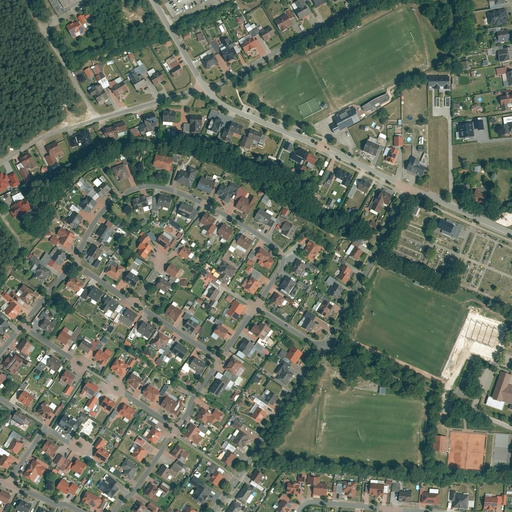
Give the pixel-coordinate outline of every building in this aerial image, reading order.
[(76,0),(48,0),(58,16),(79,3),(76,0)] [(307,1),(306,0),(300,0),(301,0),(290,6),(299,20),(310,14),(303,3),(307,1)] [(306,0),(307,1),(307,0),(310,0),(316,10),(326,4),(324,0),(306,0)] [(492,13),(486,14),(487,27),(495,26),(495,27),(500,26),(500,25),(507,24),(506,18),(507,18),(505,9),(492,11),(492,13)] [(285,16),(274,22),(281,34),(287,32),(286,30),(292,27),(290,23),(294,20),(289,12),(284,15),(285,16)] [(78,20),(67,26),(72,36),(84,30),(81,24),(86,21),(82,14),(77,17),(78,20)] [(244,27),(250,36),(251,38),(259,34),(254,25),(250,27),(248,25),(244,27)] [(269,28),(260,33),(265,43),(275,37),(269,28)] [(508,32),(496,34),(498,44),(510,42),(508,32)] [(250,36),(238,42),(245,54),(256,48),(251,38),(250,36)] [(221,44),(223,47),(220,49),(221,52),(227,63),(233,60),(232,59),(238,55),(230,40),(221,44)] [(221,52),(220,49),(216,42),(211,45),(216,54),(221,52)] [(504,54),(497,55),(499,65),(511,62),(511,52),(511,49),(504,51),(504,54)] [(210,51),(200,57),(201,60),(207,70),(217,64),(210,51)] [(96,75),(103,72),(99,63),(92,67),(96,75)] [(467,71),(466,63),(456,64),(457,72),(467,71)] [(143,73),(140,65),(132,69),(133,71),(125,75),(133,90),(140,86),(136,76),(143,73)] [(183,73),(178,65),(169,70),(173,78),(183,73)] [(91,68),(85,70),(89,78),(95,76),(91,68)] [(506,68),(495,70),(496,76),(505,75),(505,74),(507,74),(506,68)] [(164,79),(159,71),(150,77),(154,85),(164,79)] [(449,76),(428,76),(428,90),(449,90),(449,76)] [(126,91),(120,78),(108,84),(114,96),(126,91)] [(102,85),(91,90),(97,104),(108,99),(102,85)] [(387,93),(361,108),(363,111),(367,111),(373,108),(376,108),(380,105),(381,103),(388,99),(389,96),(387,93)] [(511,95),(498,98),(500,107),(501,107),(501,113),(508,112),(507,106),(511,105),(511,95)] [(328,126),(332,134),(361,119),(354,107),(333,118),(335,122),(328,126)] [(176,112),(164,111),(163,122),(175,123),(176,112)] [(155,114),(140,118),(141,125),(139,126),(141,134),(153,130),(152,123),(157,121),(155,114)] [(203,118),(191,117),(189,131),(201,133),(203,118)] [(221,122),(211,118),(207,130),(217,134),(221,122)] [(483,122),(473,123),(474,131),(483,130),(483,122)] [(124,123),(104,128),(107,139),(118,136),(118,133),(126,131),(124,123)] [(243,127),(232,123),(230,129),(225,127),(220,138),(231,142),(235,132),(240,134),(243,127)] [(472,124),(457,126),(459,140),(474,138),(472,124)] [(263,135),(251,130),(249,137),(246,136),(242,147),(251,150),(253,143),(259,145),(263,135)] [(89,132),(75,135),(79,149),(93,146),(89,132)] [(378,139),(376,142),(375,146),(378,147),(384,150),(386,143),(385,142),(378,139)] [(402,139),(393,140),(393,149),(402,149),(402,139)] [(288,141),(285,148),(292,151),(295,144),(288,141)] [(57,142),(46,147),(50,155),(45,156),(49,166),(57,162),(55,156),(62,153),(57,142)] [(367,143),(366,142),(361,154),(374,159),(378,147),(375,146),(367,143)] [(308,152),(298,147),(294,154),(305,159),(308,152)] [(398,153),(389,149),(384,163),(393,167),(398,153)] [(319,157),(310,152),(307,159),(315,163),(319,157)] [(423,152),(420,160),(419,163),(425,166),(426,165),(427,165),(427,154),(423,152)] [(29,154),(19,159),(22,166),(17,168),(22,179),(29,176),(26,169),(34,165),(29,154)] [(172,159),(156,155),(153,167),(169,171),(172,159)] [(420,160),(410,156),(405,170),(422,176),(425,166),(419,163),(420,160)] [(124,163),(112,168),(115,178),(119,176),(120,181),(129,177),(124,163)] [(197,170),(189,167),(187,173),(179,170),(175,182),(190,188),(197,170)] [(332,171),(326,169),(322,180),(326,182),(325,185),(330,187),(337,170),(333,168),(332,171)] [(3,170),(0,171),(0,193),(13,185),(3,170)] [(352,176),(339,170),(336,177),(344,180),(342,185),(347,187),(352,176)] [(215,183),(202,177),(197,188),(209,194),(215,183)] [(82,187),(87,182),(84,178),(78,184),(82,187)] [(371,184),(362,179),(357,189),(366,193),(371,184)] [(103,182),(94,190),(101,197),(109,189),(103,182)] [(234,191),(221,184),(216,194),(221,197),(220,198),(228,202),(234,191)] [(486,189),(477,185),(475,189),(473,189),(470,197),(481,202),(486,189)] [(393,195),(380,188),(370,207),(378,212),(383,202),(388,205),(393,195)] [(263,201),(268,204),(272,197),(268,194),(263,201)] [(96,202),(88,196),(79,207),(87,214),(96,202)] [(144,196),(132,201),(135,210),(147,206),(144,196)] [(171,198),(160,196),(158,206),(168,209),(171,198)] [(248,199),(242,196),(235,209),(247,215),(256,199),(250,196),(248,199)] [(331,197),(327,204),(333,207),(337,200),(331,197)] [(12,211),(10,212),(13,219),(22,213),(23,214),(29,210),(28,208),(30,207),(24,198),(12,205),(12,211)] [(193,209),(182,204),(177,215),(188,220),(193,209)] [(271,216),(260,209),(254,219),(265,226),(271,216)] [(82,217),(73,211),(65,223),(74,229),(82,217)] [(220,222),(205,214),(200,223),(206,227),(202,233),(210,239),(220,222)] [(378,225),(372,219),(369,222),(375,228),(378,225)] [(172,221),(170,224),(180,230),(182,227),(172,221)] [(297,227),(286,221),(281,230),(284,231),(282,235),(290,240),(297,227)] [(456,227),(441,221),(438,229),(453,235),(452,238),(458,240),(463,226),(457,224),(456,227)] [(233,231),(223,224),(216,235),(226,242),(233,231)] [(113,232),(103,225),(96,235),(106,242),(113,232)] [(76,236),(61,227),(57,235),(62,238),(58,243),(69,249),(76,236)] [(150,240),(146,234),(144,235),(143,233),(140,235),(141,237),(138,241),(141,243),(138,249),(141,250),(138,255),(145,259),(153,248),(145,243),(150,240)] [(170,241),(161,235),(156,243),(165,249),(170,241)] [(252,242),(241,235),(235,244),(246,251),(252,242)] [(301,245),(308,239),(304,235),(297,241),(301,245)] [(320,248),(308,241),(300,255),(312,262),(320,248)] [(357,244),(352,241),(351,244),(353,245),(348,254),(358,260),(362,252),(355,247),(357,244)] [(102,251),(92,245),(86,254),(92,258),(96,261),(97,260),(102,251)] [(192,252),(183,247),(178,255),(187,260),(192,252)] [(66,256),(56,250),(50,260),(59,266),(66,256)] [(274,258),(259,250),(253,260),(268,269),(274,258)] [(96,261),(92,258),(89,261),(90,264),(96,268),(100,262),(97,260),(96,261)] [(237,269),(222,260),(218,267),(220,268),(217,273),(220,275),(217,280),(225,285),(229,277),(231,278),(237,269)] [(307,265),(298,260),(291,270),(300,276),(307,265)] [(123,269),(112,261),(105,273),(116,280),(123,269)] [(354,267),(346,263),(338,276),(346,281),(354,267)] [(180,270),(171,264),(165,273),(174,278),(180,270)] [(51,272),(39,265),(31,278),(43,285),(51,272)] [(139,279),(129,273),(123,282),(134,288),(139,279)] [(297,282),(287,276),(280,287),(290,293),(297,282)] [(71,278),(65,286),(76,293),(81,285),(71,278)] [(171,285),(161,278),(156,287),(166,293),(171,285)] [(260,285),(250,278),(249,280),(246,278),(240,287),(253,295),(260,285)] [(210,284),(209,284),(209,282),(207,281),(207,283),(201,292),(205,294),(210,284)] [(314,286),(310,284),(310,285),(301,281),(299,286),(312,292),(314,286)] [(344,288),(334,282),(328,293),(338,298),(344,288)] [(35,294),(23,284),(15,294),(27,304),(35,294)] [(294,296),(300,290),(298,287),(292,294),(294,296)] [(103,293),(93,288),(87,297),(97,303),(103,293)] [(219,292),(212,288),(206,297),(214,302),(219,292)] [(286,300),(276,294),(272,301),(282,307),(286,300)] [(119,304),(108,297),(100,310),(110,317),(119,304)] [(334,305),(325,300),(318,311),(328,317),(334,305)] [(244,308),(234,301),(225,314),(236,321),(244,308)] [(22,311),(12,303),(3,313),(13,321),(22,311)] [(182,312),(171,305),(165,314),(176,321),(182,312)] [(137,316),(126,309),(119,321),(130,328),(137,316)] [(317,323),(306,317),(301,325),(313,331),(317,323)] [(0,335),(9,326),(0,318),(0,335)] [(45,319),(40,328),(50,335),(56,326),(45,319)] [(198,324),(189,319),(185,326),(193,332),(198,324)] [(154,329),(143,322),(137,332),(148,339),(154,329)] [(505,328),(486,322),(479,344),(478,346),(480,347),(478,353),(495,359),(505,328)] [(260,338),(257,342),(264,347),(268,342),(266,341),(272,331),(260,323),(257,327),(254,325),(250,332),(260,338)] [(228,332),(218,326),(213,333),(224,339),(228,332)] [(73,333),(65,328),(57,340),(65,345),(63,348),(68,351),(82,330),(77,327),(73,333)] [(169,339),(158,332),(149,345),(157,350),(160,345),(164,347),(169,339)] [(95,344),(85,337),(78,348),(88,354),(95,344)] [(255,345),(244,339),(237,349),(238,350),(236,354),(243,358),(245,355),(250,358),(256,349),(261,352),(264,347),(257,342),(255,345)] [(32,346),(23,340),(17,350),(26,355),(32,346)] [(187,351),(177,345),(171,354),(181,360),(187,351)] [(282,349),(277,356),(284,360),(291,365),(292,362),(295,363),(302,353),(292,346),(288,353),(282,349)] [(110,357),(99,351),(95,358),(100,361),(98,364),(104,368),(110,357)] [(226,370),(223,375),(234,383),(238,385),(242,379),(239,377),(244,369),(240,367),(244,361),(233,354),(224,369),(226,370)] [(20,363),(10,355),(1,365),(11,373),(20,363)] [(46,355),(35,369),(41,373),(50,358),(46,355)] [(61,363),(52,357),(46,366),(55,372),(61,363)] [(204,365),(195,359),(189,367),(199,373),(204,365)] [(128,367),(118,360),(112,370),(122,376),(128,367)] [(291,365),(284,360),(275,373),(279,375),(277,379),(285,384),(292,374),(287,370),(291,365)] [(75,378),(65,372),(60,380),(70,386),(75,378)] [(223,375),(218,372),(215,377),(217,379),(209,391),(219,398),(227,385),(231,388),(234,383),(223,375)] [(511,386),(508,385),(511,375),(502,372),(493,400),(492,402),(501,405),(502,402),(506,403),(511,405),(511,386)] [(141,381),(131,374),(125,383),(136,389),(141,381)] [(49,387),(54,380),(49,377),(44,384),(49,387)] [(99,386),(89,380),(81,393),(85,396),(87,392),(93,396),(99,386)] [(26,382),(21,388),(24,390),(29,384),(26,382)] [(148,385),(142,395),(153,402),(159,392),(148,385)] [(178,388),(186,394),(189,391),(181,385),(178,388)] [(254,395),(254,396),(267,405),(269,403),(272,405),(278,396),(267,388),(261,397),(256,393),(254,395)] [(23,391),(17,401),(28,407),(34,398),(23,391)] [(232,399),(236,402),(241,395),(237,392),(232,399)] [(253,412),(251,416),(260,422),(266,412),(263,410),(267,405),(254,396),(252,395),(250,398),(256,402),(250,411),(253,412)] [(116,402),(106,396),(101,404),(111,411),(116,402)] [(167,396),(160,407),(172,414),(177,417),(183,407),(182,404),(184,402),(179,398),(176,402),(167,396)] [(492,402),(493,400),(488,396),(485,405),(501,411),(506,403),(502,402),(501,405),(492,402)] [(43,402),(36,413),(46,420),(53,410),(49,407),(49,406),(43,402)] [(136,411),(125,404),(119,413),(131,420),(136,411)] [(62,408),(57,406),(52,414),(56,417),(62,408)] [(203,408),(196,417),(205,424),(207,421),(211,424),(215,418),(220,421),(224,415),(215,409),(211,415),(203,408)] [(116,409),(110,419),(114,421),(119,411),(116,409)] [(26,417),(17,411),(11,422),(20,427),(26,417)] [(77,422),(65,415),(58,426),(71,433),(77,422)] [(243,424),(232,417),(231,418),(234,420),(231,426),(236,429),(233,434),(230,433),(226,439),(241,449),(249,438),(238,431),(243,424)] [(143,437),(156,446),(164,434),(156,428),(159,423),(152,418),(147,425),(154,429),(152,432),(148,430),(143,437)] [(198,445),(209,429),(201,424),(198,428),(191,423),(183,434),(198,445)] [(446,436),(434,435),(432,451),(445,452),(446,436)] [(144,447),(148,441),(140,436),(136,442),(144,447)] [(13,439),(7,449),(17,455),(23,445),(13,439)] [(59,447),(48,440),(42,450),(53,457),(59,447)] [(236,447),(225,440),(221,446),(224,449),(218,458),(229,466),(236,456),(232,453),(236,447)] [(190,452),(177,444),(171,453),(184,461),(190,452)] [(147,450),(138,445),(131,455),(141,461),(147,450)] [(110,453),(101,447),(94,457),(104,463),(110,453)] [(4,455),(0,460),(0,465),(7,470),(13,461),(4,455)] [(58,455),(53,463),(60,468),(66,460),(58,455)] [(34,456),(23,474),(35,482),(40,474),(43,476),(49,466),(34,456)] [(126,459),(121,467),(127,470),(124,475),(131,480),(139,468),(126,459)] [(87,465),(78,460),(73,469),(81,474),(87,465)] [(224,471),(209,461),(207,464),(210,465),(206,471),(209,473),(205,478),(216,486),(223,476),(221,475),(224,471)] [(163,465),(158,473),(166,479),(170,474),(176,478),(182,468),(175,463),(170,469),(163,465)] [(111,471),(122,477),(124,473),(113,467),(111,471)] [(251,483),(264,492),(266,489),(258,483),(264,475),(256,469),(249,479),(252,481),(251,483)] [(121,485),(110,476),(100,488),(112,497),(121,485)] [(201,481),(194,476),(189,482),(197,487),(190,496),(202,504),(210,493),(198,485),(201,481)] [(72,484),(63,479),(57,488),(67,494),(69,491),(74,495),(81,485),(74,481),(72,484)] [(358,481),(344,480),(343,492),(348,493),(347,495),(356,496),(358,481)] [(162,481),(158,487),(159,488),(163,491),(166,493),(170,487),(162,481)] [(158,487),(149,482),(142,493),(155,502),(159,497),(155,494),(159,488),(158,487)] [(287,482),(286,492),(298,494),(299,483),(287,482)] [(328,483),(314,482),(313,495),(326,496),(328,483)] [(246,483),(236,498),(244,504),(246,501),(249,503),(253,496),(250,494),(254,489),(246,483)] [(412,492),(400,490),(399,501),(411,502),(412,492)] [(1,491),(0,493),(0,501),(7,505),(11,496),(1,491)] [(108,500),(88,491),(83,501),(104,509),(108,500)] [(440,492),(423,491),(422,502),(439,504),(440,492)] [(469,493),(451,492),(450,500),(454,501),(454,506),(468,507),(469,493)] [(505,496),(483,496),(483,509),(497,509),(498,504),(505,504),(505,496)] [(283,497),(275,509),(279,511),(284,511),(291,502),(283,497)] [(16,511),(19,511),(28,511),(31,506),(21,501),(16,511)] [(147,507),(138,501),(133,510),(135,511),(146,511),(148,509),(152,511),(155,511),(158,509),(157,509),(158,507),(151,502),(147,507)] [(238,511),(242,507),(234,501),(226,511),(238,511)]
